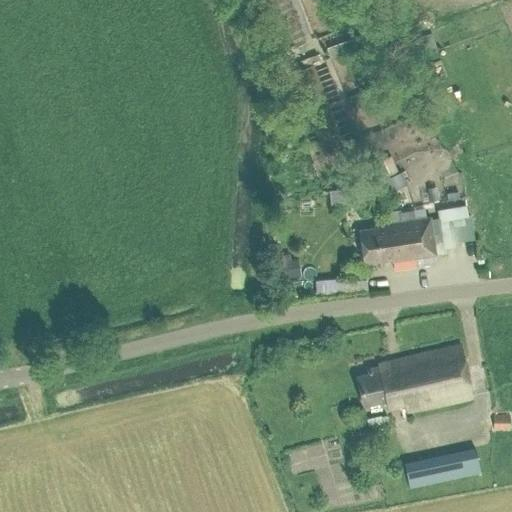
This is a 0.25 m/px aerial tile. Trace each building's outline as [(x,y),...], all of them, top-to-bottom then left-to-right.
[(265,0),(284,50),(305,41),(289,0),(265,0)] [(389,25),(325,47),(329,57),(392,35),(389,25)] [(292,71),(322,152),(343,144),(312,63),(292,71)] [(389,155),(376,161),(383,177),(396,171),(389,155)] [(401,171),(385,178),(391,191),(407,184),(401,171)] [(343,188),(328,190),(329,204),(345,203),(343,188)] [(457,190),(445,192),(446,199),(458,198),(457,190)] [(464,203),(437,209),(439,221),(467,215),(464,203)] [(391,261),(435,254),(430,216),(374,225),(374,227),(358,229),(363,263),(390,259),(391,261)] [(367,291),(365,278),(337,281),(338,293),(367,291)] [(404,404),(406,410),(471,396),(460,344),(378,363),(378,365),(367,368),(368,372),(357,375),(364,405),(386,400),(388,406),(404,402),(404,404)] [(386,414),(366,418),(368,425),(387,420),(386,414)] [(492,429),(509,429),(509,414),(492,414),(492,429)] [(404,463),(409,487),(480,473),(475,448),(404,463)]
